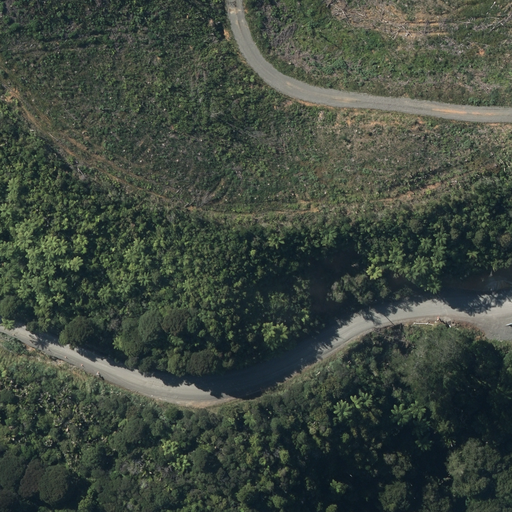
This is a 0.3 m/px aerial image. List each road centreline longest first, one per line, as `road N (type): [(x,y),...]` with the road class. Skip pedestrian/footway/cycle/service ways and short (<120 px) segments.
road 1 (secondary): [(0,324),(110,364),(224,385),(357,318),(511,307)]
road 2 (track): [(236,0),(236,20),(278,80),(355,103),(511,110)]
